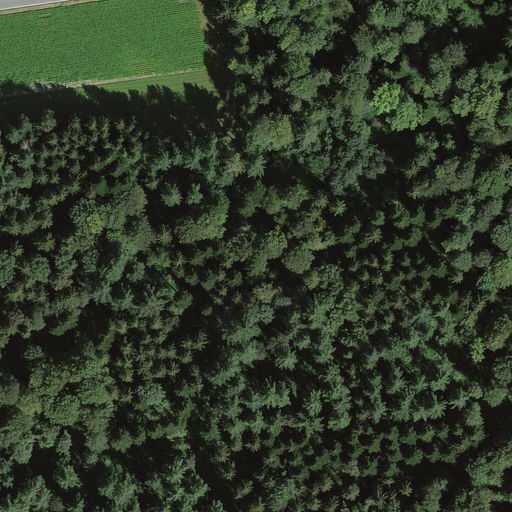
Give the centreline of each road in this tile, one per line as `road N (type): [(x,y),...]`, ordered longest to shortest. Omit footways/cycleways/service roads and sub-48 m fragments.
road 1 (track): [(0,250),(511,184)]
road 2 (track): [(511,397),(0,449)]
